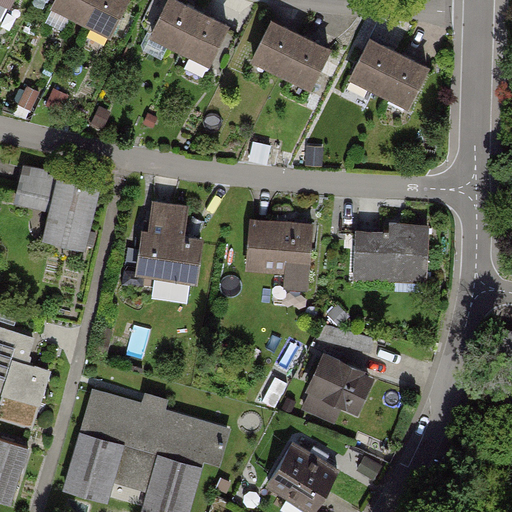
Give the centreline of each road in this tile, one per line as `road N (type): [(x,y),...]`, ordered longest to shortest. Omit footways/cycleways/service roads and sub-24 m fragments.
road 1 (residential): [(475,190),(223,176),(0,128)]
road 2 (residential): [(387,511),(428,447),(473,286)]
road 3 (residential): [(475,12),(251,0)]
road 4 (residential): [(475,190),(475,12)]
